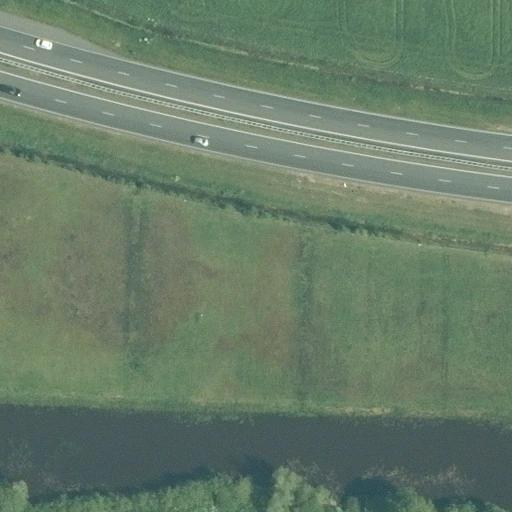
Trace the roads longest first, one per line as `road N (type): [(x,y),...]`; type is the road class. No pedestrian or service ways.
road 1 (trunk): [(511,150),(265,108),(0,41)]
road 2 (trunk): [(0,85),(256,148),(511,190)]
